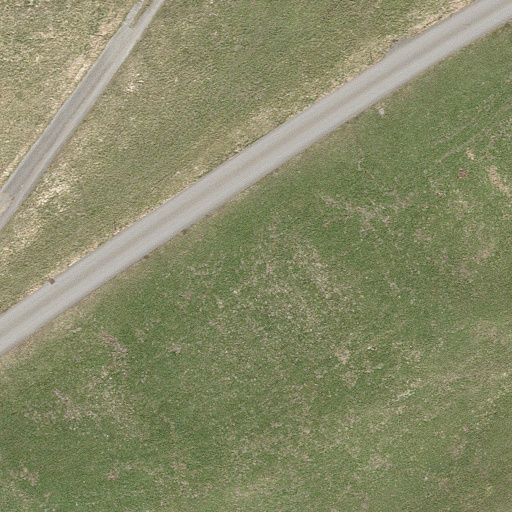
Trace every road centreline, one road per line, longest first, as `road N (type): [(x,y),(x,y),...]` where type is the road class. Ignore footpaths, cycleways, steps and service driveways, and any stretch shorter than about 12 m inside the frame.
road 1 (residential): [(511,4),(383,78),(0,340)]
road 2 (track): [(0,217),(155,0)]
